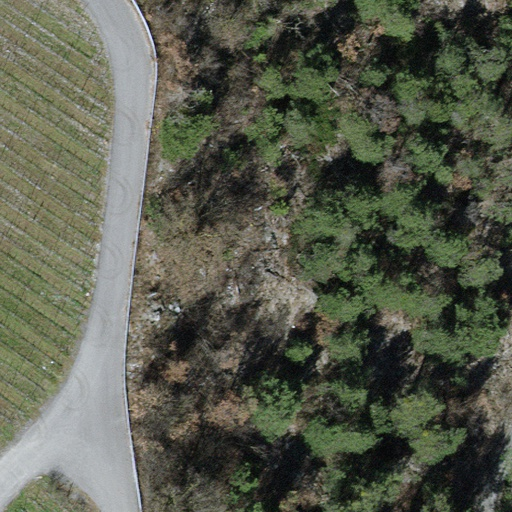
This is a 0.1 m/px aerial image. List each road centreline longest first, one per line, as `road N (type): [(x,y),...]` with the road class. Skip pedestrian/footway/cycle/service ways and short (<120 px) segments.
road 1 (track): [(106,0),(90,393)]
road 2 (track): [(90,393),(0,488)]
road 3 (track): [(90,393),(106,511)]
